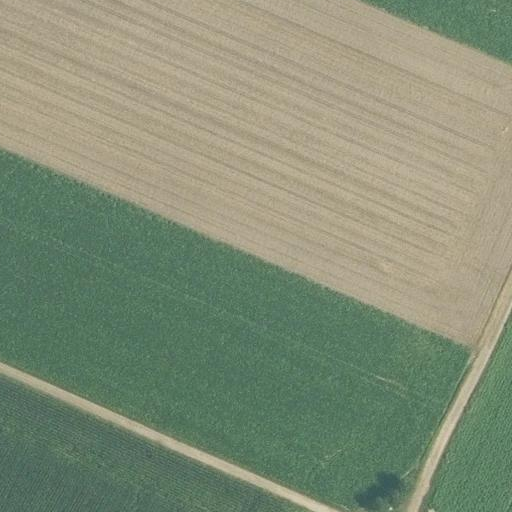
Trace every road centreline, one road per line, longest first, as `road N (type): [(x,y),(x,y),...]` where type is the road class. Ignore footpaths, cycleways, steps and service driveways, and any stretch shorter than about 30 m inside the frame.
road 1 (track): [(329,511),(0,373)]
road 2 (track): [(511,272),(401,511)]
